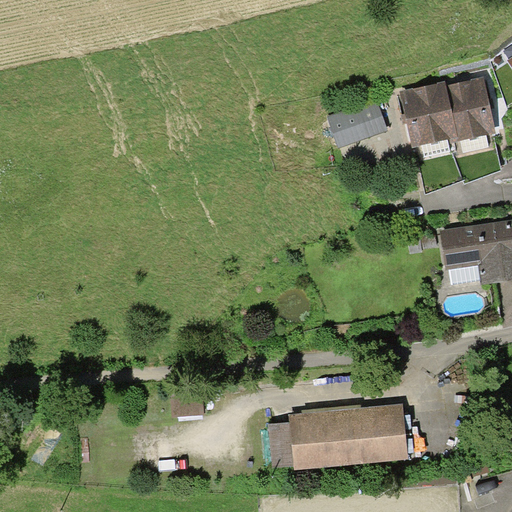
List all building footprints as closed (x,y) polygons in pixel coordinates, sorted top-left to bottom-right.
[(483,76),(446,85),(458,137),(459,141),(496,133),(483,76)] [(458,137),(446,85),(445,81),(400,91),(412,147),(449,139),(450,143),(459,141),(458,137)] [(376,97),(327,113),(338,147),(387,131),(376,97)] [(511,219),(440,230),(446,270),(449,269),(478,265),(481,280),(481,284),(507,280),(511,279),(511,219)] [(478,265),(449,269),(451,285),(481,280),(478,265)] [(408,459),(403,403),(361,407),(302,413),(289,414),(290,422),(268,424),(272,468),(294,466),(295,469),(408,459)] [(302,410),(302,413),(361,407),(360,404),(302,410)]
